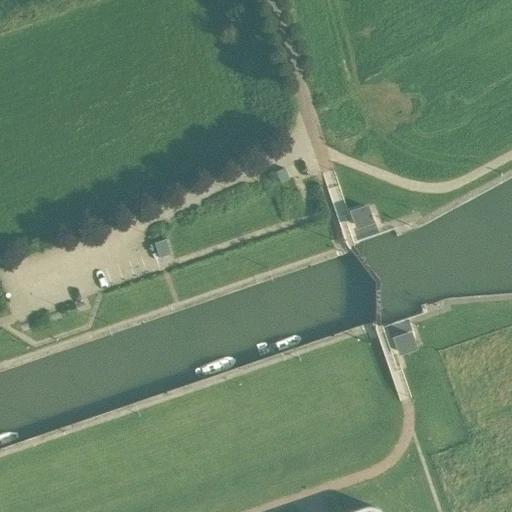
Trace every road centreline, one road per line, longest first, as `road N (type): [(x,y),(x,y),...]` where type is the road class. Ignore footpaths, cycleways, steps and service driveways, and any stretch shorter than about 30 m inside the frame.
road 1 (unknown): [(319,145),(347,242),(390,309)]
road 2 (unclassified): [(269,0),(319,145)]
